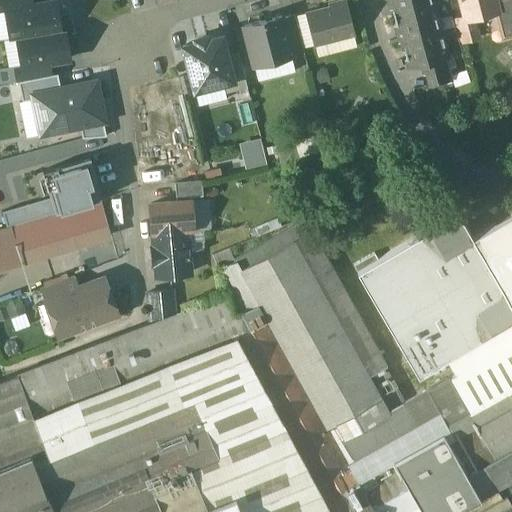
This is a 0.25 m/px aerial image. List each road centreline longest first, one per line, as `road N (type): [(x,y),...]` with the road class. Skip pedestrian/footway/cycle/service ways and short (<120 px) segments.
road 1 (residential): [(233,0),(113,32),(136,275)]
road 2 (residential): [(511,176),(473,168),(443,141),(390,49),(377,0)]
